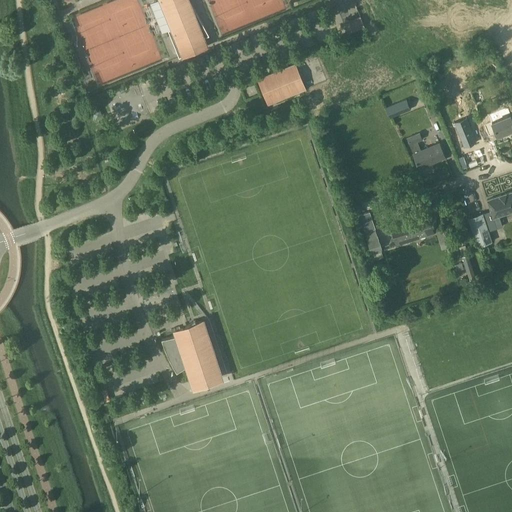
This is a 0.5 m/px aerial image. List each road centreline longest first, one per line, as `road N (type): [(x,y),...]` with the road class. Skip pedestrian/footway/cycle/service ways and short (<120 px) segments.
road 1 (unclassified): [(9,239),(110,202),(151,143),(225,107),(234,85),(225,64)]
road 2 (tertiary): [(38,511),(0,395)]
